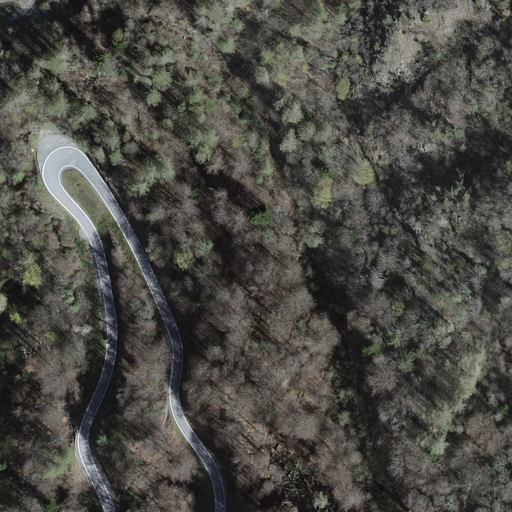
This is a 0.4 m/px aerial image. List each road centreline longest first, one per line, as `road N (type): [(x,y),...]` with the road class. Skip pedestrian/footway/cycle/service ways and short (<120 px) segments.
road 1 (unclassified): [(102,387),(111,320),(98,250),(50,174),(63,157),(88,169),(167,315),(177,351),(176,408),(215,475),(220,511)]
road 2 (unclassified): [(102,387),(82,440),(109,511)]
